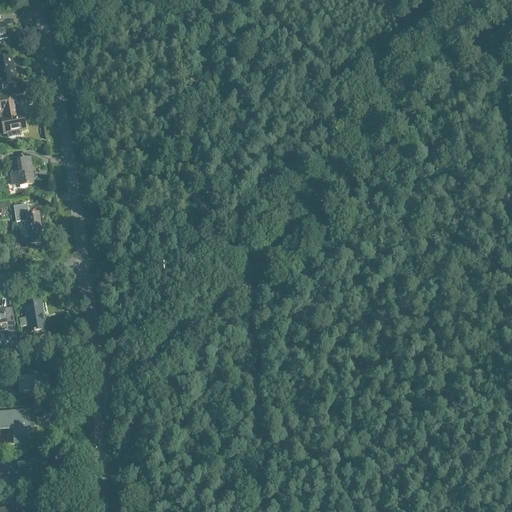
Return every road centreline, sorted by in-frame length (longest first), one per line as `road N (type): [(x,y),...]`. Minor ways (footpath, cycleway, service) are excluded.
road 1 (unclassified): [(35,0),(83,264)]
road 2 (unclassified): [(100,511),(99,404),(83,264)]
road 3 (track): [(98,393),(148,364),(243,285)]
